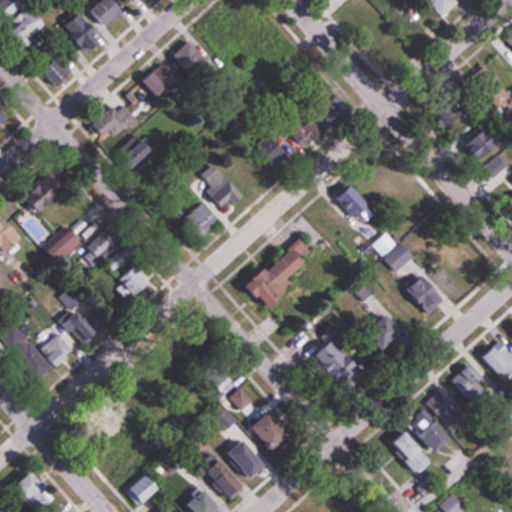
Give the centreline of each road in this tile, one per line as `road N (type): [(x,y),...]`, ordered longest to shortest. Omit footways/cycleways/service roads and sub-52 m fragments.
road 1 (residential): [(0,458),(504,0)]
road 2 (residential): [(391,511),(0,64)]
road 3 (residential): [(511,258),(287,0)]
road 4 (residential): [(511,282),(258,511)]
road 5 (residential): [(0,170),(189,0)]
road 6 (residential): [(105,511),(0,393)]
